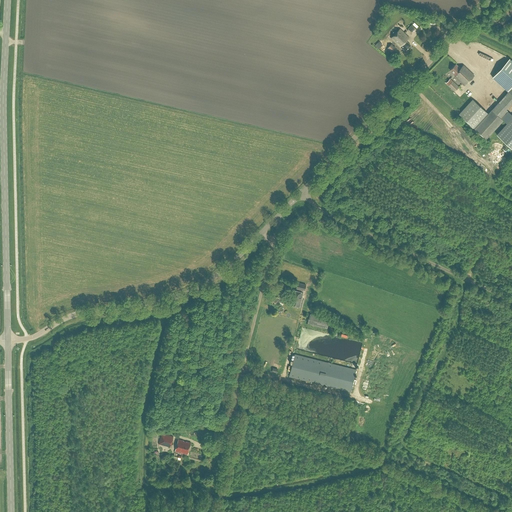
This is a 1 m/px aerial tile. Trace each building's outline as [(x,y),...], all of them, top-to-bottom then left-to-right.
[(405,51),(411,45),(406,41),(409,38),(400,29),(390,38),(399,47),(400,47),(402,49),(404,49),(405,51)] [(375,45),(379,49),(383,45),(379,41),(375,45)] [(387,48),(393,54),(397,50),(391,44),(387,48)] [(492,77),(507,91),(511,85),(511,60),(509,58),(492,77)] [(464,85),(474,75),(463,64),(460,67),(456,63),(450,70),(453,73),(452,74),(464,85)] [(445,83),(454,91),(459,87),(450,78),(445,83)] [(486,139),(511,110),(511,86),(474,128),(486,139)] [(458,114),(474,128),(487,113),(472,99),(458,114)] [(497,135),(511,148),(511,117),(496,134),(497,135)] [(290,304),(299,307),(303,292),(302,292),(303,289),(304,290),(306,285),(298,283),(296,290),(294,290),(290,304)] [(307,323),(327,328),(329,319),(320,317),(321,315),(315,314),(316,313),(311,312),(310,314),(309,314),(307,323)] [(350,391),(355,369),(294,354),(289,376),(350,391)] [(159,444),(171,448),(174,437),(161,433),(159,444)] [(187,453),(190,443),(178,439),(175,450),(187,453)]
